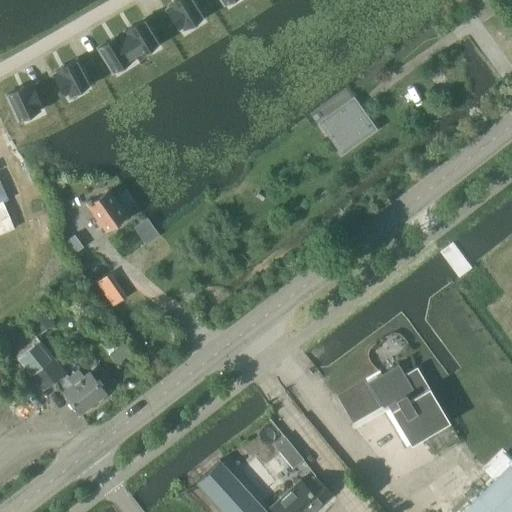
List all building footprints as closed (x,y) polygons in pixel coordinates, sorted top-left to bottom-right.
[(171,7),(167,9),(179,28),(183,26),(184,28),(203,16),(193,0),(176,0),(169,4),(171,7)] [(126,33),(122,35),(134,54),(138,52),(140,54),(159,42),(144,19),(125,31),(126,33)] [(117,35),(98,47),(113,71),(132,59),(130,57),(134,54),(122,35),(119,38),(117,35)] [(58,72),(54,74),(65,94),(68,92),(70,95),(90,84),(76,59),(56,70),(58,72)] [(27,85),(6,94),(18,120),(39,110),(38,108),(41,106),(32,85),(28,87),(27,85)] [(355,95),(319,121),(342,153),(378,127),(355,95)] [(92,199),(88,202),(107,228),(126,214),(108,190),(93,200),(92,199)] [(84,245),(75,233),(66,239),(75,252),(84,245)] [(41,389),(63,372),(39,340),(32,330),(10,347),(17,356),(41,389)] [(382,407),(395,400),(398,405),(389,410),(407,439),(446,416),(416,366),(403,374),(397,363),(366,381),(382,407)] [(77,370),(68,378),(67,378),(72,385),(62,393),(78,414),(104,394),(88,373),(82,377),(77,370)] [(496,481),(460,511),(511,511),(511,462),(506,455),(487,471),(496,481)] [(231,511),(238,511),(252,499),(216,462),(198,476),(231,511)] [(311,511),(331,494),(315,476),(305,485),(300,479),(268,508),(272,511),(308,511),(310,511),(311,511)]
